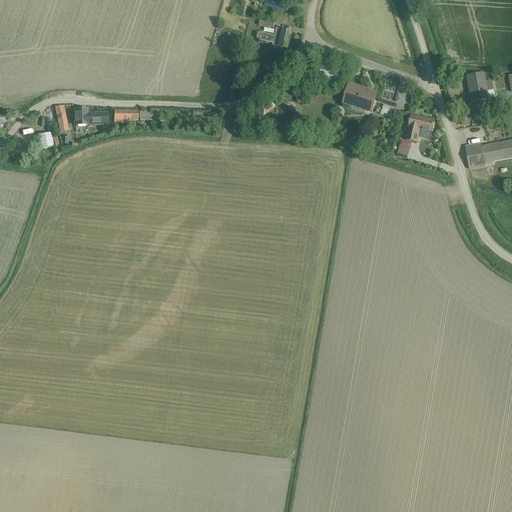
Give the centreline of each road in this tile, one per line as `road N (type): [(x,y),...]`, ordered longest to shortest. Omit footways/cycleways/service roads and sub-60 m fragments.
road 1 (unclassified): [(0,145),(45,103),(237,105),(309,37)]
road 2 (unclassified): [(511,260),(474,217),(434,85)]
road 3 (unclassified): [(434,85),(309,37)]
